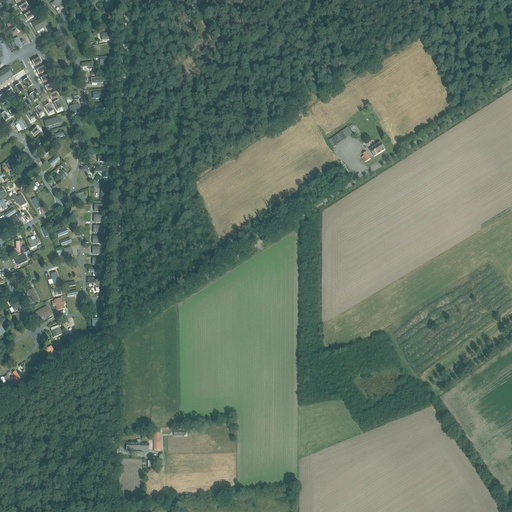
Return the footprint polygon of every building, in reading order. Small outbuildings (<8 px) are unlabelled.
[(60,0),(56,0),(52,4),(55,8),(57,6),(60,9),(64,5),(60,0)] [(111,0),(105,0),(104,10),(114,10),(114,0),(111,0)] [(25,3),(18,7),(22,12),(29,8),(25,3)] [(6,11),(0,14),(0,18),(1,21),(9,17),(6,11)] [(31,11),(23,16),(27,21),(34,16),(31,11)] [(43,18),(32,25),(37,33),(48,26),(43,18)] [(10,19),(3,23),(6,29),(13,25),(10,19)] [(15,28),(7,32),(10,37),(18,34),(15,28)] [(111,32),(101,34),(102,42),(113,40),(111,32)] [(15,51),(18,50),(23,47),(18,38),(13,41),(10,42),(15,51)] [(108,60),(110,60),(110,61),(113,61),(113,56),(109,56),(109,57),(99,58),(100,61),(100,68),(102,67),(102,70),(108,70),(107,67),(109,67),(108,60)] [(39,58),(31,61),(34,67),(42,63),(39,58)] [(43,66),(36,70),(39,75),(46,71),(43,66)] [(0,83),(12,76),(8,69),(7,68),(0,73),(0,83)] [(48,75),(40,78),(43,84),(50,80),(48,75)] [(28,79),(23,82),(27,89),(32,86),(28,79)] [(52,83),(44,87),(47,92),(55,89),(52,83)] [(20,84),(14,87),(19,94),(24,91),(20,84)] [(11,89),(6,93),(11,100),(16,96),(11,89)] [(56,91),(49,95),(51,101),(59,97),(56,91)] [(34,92),(29,96),(34,103),(39,100),(34,92)] [(26,98),(21,101),(25,108),(30,105),(26,98)] [(58,101),(53,104),(57,111),(62,108),(58,101)] [(49,104),(44,107),(49,114),(54,111),(49,104)] [(77,105),(70,107),(73,115),(80,113),(77,105)] [(39,106),(34,109),(39,116),(44,113),(39,106)] [(15,107),(8,112),(12,117),(19,111),(15,107)] [(31,111),(26,114),(30,121),(36,118),(31,111)] [(5,113),(0,116),(5,123),(10,119),(5,113)] [(26,129),(20,118),(16,121),(22,131),(26,129)] [(44,122),(45,128),(57,124),(56,118),(44,122)] [(359,133),(353,125),(350,127),(351,128),(350,129),(355,136),(359,133)] [(36,128),(30,133),(34,138),(40,132),(36,128)] [(348,128),(328,139),(332,147),(353,135),(348,128)] [(37,147),(45,140),(43,137),(35,144),(37,147)] [(369,150),(371,153),(374,157),(385,150),(380,143),(372,148),(369,150)] [(41,154),(43,156),(53,149),(50,147),(41,154)] [(72,151),(62,156),(68,169),(71,168),(70,166),(74,164),(71,156),(74,155),(72,151)] [(361,158),(362,159),(364,163),(371,159),(368,155),(366,153),(363,155),(364,157),(361,158)] [(57,155),(56,156),(49,161),(51,165),(60,158),(58,156),(57,155)] [(15,159),(6,165),(11,171),(19,165),(15,159)] [(108,178),(108,168),(95,168),(95,172),(103,172),(103,178),(108,178)] [(64,179),(68,175),(64,170),(59,175),(64,179)] [(77,201),(78,206),(86,204),(85,200),(87,199),(86,195),(84,195),(83,193),(75,195),(75,196),(73,197),(74,202),(77,201)] [(12,196),(17,205),(19,204),(21,207),(26,204),(22,195),(17,198),(15,194),(12,196)] [(44,206),(48,203),(43,196),(39,199),(44,206)] [(35,198),(32,200),(37,209),(41,207),(35,198)] [(7,218),(16,212),(13,209),(5,215),(7,218)] [(11,221),(9,222),(14,229),(15,229),(20,226),(19,225),(22,224),(17,217),(11,221)] [(61,217),(54,222),(58,228),(65,224),(61,217)] [(27,240),(30,249),(38,246),(38,245),(40,244),(40,242),(39,242),(38,240),(35,241),(34,237),(27,240)] [(61,246),(71,243),(69,237),(59,240),(61,246)] [(71,248),(63,250),(66,258),(73,256),(71,248)] [(14,259),(17,266),(28,261),(24,255),(14,259)] [(21,272),(10,275),(11,279),(18,277),(19,281),(22,280),(21,272)] [(50,275),(53,285),(60,283),(57,273),(50,275)] [(88,279),(87,284),(95,284),(95,289),(98,289),(99,284),(99,279),(88,279)] [(29,305),(38,302),(33,289),(26,292),(29,298),(26,299),(29,305)] [(55,307),(57,311),(65,309),(64,305),(66,304),(64,300),(62,301),(62,298),(54,301),(54,302),(51,303),(53,307),(55,307)] [(11,302),(8,305),(12,312),(16,310),(11,302)] [(47,306),(35,313),(38,320),(44,316),(45,319),(51,315),(47,306)] [(104,323),(104,318),(91,319),(92,331),(97,330),(96,323),(104,323)] [(62,335),(60,328),(52,331),(54,338),(62,335)] [(74,332),(67,333),(69,342),(77,340),(74,332)] [(45,350),(52,362),(61,357),(57,351),(55,353),(51,346),(45,350)] [(24,366),(22,368),(24,371),(22,372),(26,378),(27,377),(29,378),(31,377),(27,370),(24,366)] [(22,382),(16,371),(13,373),(15,378),(14,379),(15,381),(17,385),(22,382)] [(13,385),(7,376),(4,378),(7,383),(5,384),(7,387),(9,386),(10,387),(13,385)]
